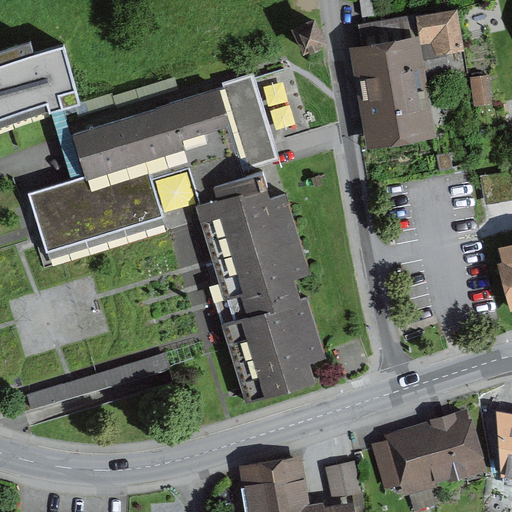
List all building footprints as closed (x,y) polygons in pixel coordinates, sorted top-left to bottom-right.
[(374,0),(362,0),(364,17),(375,16),(374,0)] [(457,20),(415,27),(417,40),(419,52),(433,50),(436,66),(464,62),(457,20)] [(315,31),(298,38),(307,59),(324,51),(315,31)] [(417,40),(350,51),(367,153),(434,142),(419,52),(417,40)] [(488,80),(471,83),(476,111),(493,108),(488,80)] [(436,141),(441,169),(455,166),(450,138),(436,141)] [(233,321),(252,403),(317,388),(311,363),(326,359),(308,286),(312,285),(289,190),(271,195),(265,173),(213,185),(216,201),(199,206),(203,223),(223,218),(247,318),(233,321)] [(511,181),(482,189),(488,215),(511,209),(511,181)] [(511,248),(496,253),(511,306),(511,248)] [(465,408),(381,436),(400,493),(485,464),(465,408)] [(511,483),(511,420),(497,418),(488,480),(511,483)] [(325,511),(324,506),(310,509),(301,455),(238,466),(245,511),(325,511)] [(333,503),(359,498),(353,465),(327,471),(333,503)]
